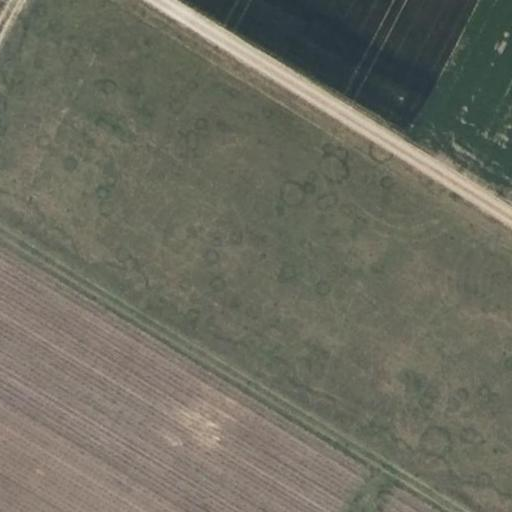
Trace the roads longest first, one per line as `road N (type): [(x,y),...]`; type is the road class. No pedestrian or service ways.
road 1 (track): [(476,511),(0,222)]
road 2 (track): [(511,215),(160,0)]
